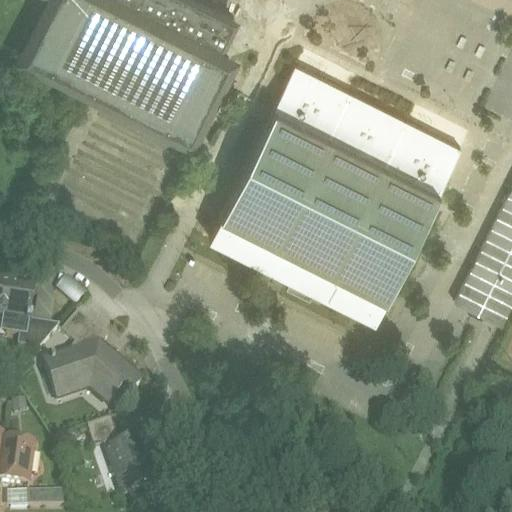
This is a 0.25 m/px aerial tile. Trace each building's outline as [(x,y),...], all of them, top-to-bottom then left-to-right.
[(253,14),(225,0),(50,0),(23,56),(208,147),(255,52),(238,44),(253,14)] [(352,89),(303,65),(219,237),(300,276),(296,283),(319,295),(323,286),(386,316),(442,201),(454,174),(468,145),(464,143),(408,116),(352,89)] [(511,317),(511,184),(456,300),(508,325),(511,317)] [(35,286),(0,280),(0,315),(8,317),(5,335),(19,337),(28,338),(30,323),(31,317),(29,317),(35,286)] [(78,314),(61,333),(75,346),(79,349),(96,329),(78,314)] [(59,327),(30,323),(28,338),(19,337),(17,347),(39,350),(59,327)] [(105,355),(98,349),(107,339),(96,329),(79,349),(75,346),(68,354),(53,357),(52,354),(48,355),(51,362),(45,363),(43,363),(56,401),(57,400),(56,395),(84,386),(108,406),(119,393),(127,400),(139,385),(131,379),(133,377),(107,353),(105,355)] [(109,418),(85,427),(93,449),(117,441),(109,418)] [(145,436),(105,450),(122,495),(161,482),(145,436)] [(33,446),(3,441),(3,437),(0,456),(0,482),(28,486),(33,446)] [(61,492),(27,493),(27,506),(64,506),(61,492)]
